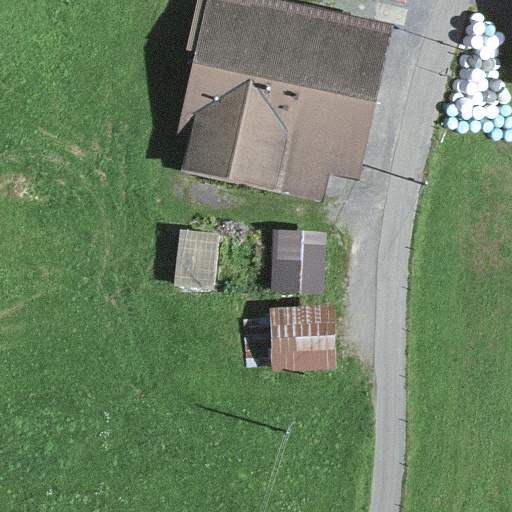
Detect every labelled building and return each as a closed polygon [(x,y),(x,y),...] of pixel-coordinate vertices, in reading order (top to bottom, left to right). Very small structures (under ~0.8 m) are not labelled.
[(245,0),(227,0),(212,68),(354,99),(366,43),(285,25),(289,9),(245,0)] [(342,156),(354,99),(212,68),(190,168),(302,193),(312,149),(342,156)] [(184,232),(175,282),(211,285),(216,237),(184,232)] [(317,236),(278,235),(276,284),(316,284),(317,236)] [(278,316),(280,363),(326,361),(324,314),(278,316)]
